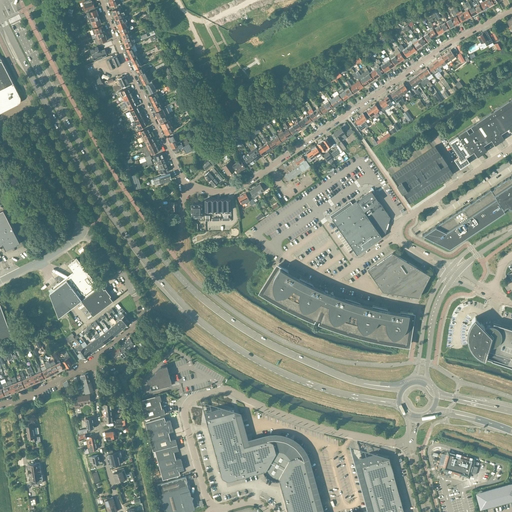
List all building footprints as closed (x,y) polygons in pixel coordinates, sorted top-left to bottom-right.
[(95,8),(93,2),(92,2),(91,0),(87,0),(85,1),(84,0),(69,0),(64,3),(65,6),(79,1),(80,3),(82,2),(85,11),(95,8)] [(482,10),(479,3),(478,2),(479,2),(477,0),(473,0),(474,1),(471,2),(473,6),(478,13),(480,12),(480,11),(482,10)] [(489,7),(485,0),(484,0),(482,1),(481,0),(480,0),(479,0),(477,0),(479,2),(479,1),(484,9),(485,9),(486,9),(487,8),(487,7),(489,7)] [(455,13),(459,12),(457,8),(453,10),(450,4),(448,5),(452,11),(451,12),(453,15),(456,14),(455,13)] [(478,13),(473,6),(469,9),(472,16),(475,14),(476,14),(478,13)] [(153,25),(150,15),(149,16),(146,7),(143,8),(145,12),(147,17),(145,17),(147,22),(149,21),(150,26),(153,25)] [(467,9),(462,12),(466,19),(468,18),(469,18),(470,17),(471,16),(467,9)] [(435,16),(432,10),(427,12),(428,14),(426,15),(428,19),(435,16)] [(125,16),(124,14),(124,13),(123,11),(114,15),(114,16),(114,17),(115,19),(115,20),(125,16)] [(462,12),(457,15),(461,22),(462,21),(463,21),(464,20),(465,20),(466,19),(462,12)] [(455,26),(451,18),(448,20),(445,13),(442,15),(445,21),(446,21),(450,28),(452,27),(453,27),(455,26)] [(456,15),(451,18),(455,26),(457,25),(457,24),(460,22),(456,15)] [(127,20),(126,18),(125,19),(125,16),(115,20),(115,21),(116,23),(117,24),(127,20)] [(101,23),(101,22),(101,21),(100,19),(92,21),(90,22),(91,25),(92,27),(101,23)] [(127,20),(117,24),(118,26),(117,26),(118,28),(119,28),(119,29),(126,26),(126,23),(128,22),(127,20)] [(437,35),(433,29),(434,28),(430,22),(429,23),(429,24),(429,25),(428,25),(430,28),(427,30),(428,32),(433,39),(435,37),(437,35)] [(445,22),(439,24),(444,32),(446,31),(446,30),(448,29),(445,22)] [(410,30),(406,24),(401,27),(404,32),(407,30),(408,31),(410,30)] [(434,27),(438,34),(439,35),(441,34),(441,33),(442,33),(444,32),(439,24),(434,27)] [(104,30),(104,29),(103,28),(103,27),(102,25),(92,29),(94,34),(104,30)] [(130,30),(121,33),(121,35),(122,38),(130,35),(129,32),(131,32),(130,30)] [(492,42),(486,31),(480,35),(480,34),(478,35),(478,36),(477,36),(483,47),(487,45),(488,45),(488,44),(492,42)] [(431,40),(433,39),(428,32),(423,35),(428,42),(430,40),(431,40)] [(106,35),(98,38),(99,40),(97,41),(97,43),(107,40),(107,38),(107,37),(106,36),(106,35)] [(427,43),(422,36),(417,39),(422,46),(424,45),(424,44),(427,43)] [(422,46),(417,39),(415,37),(412,39),(413,40),(414,42),(413,43),(417,49),(420,47),(420,48),(422,46)] [(134,39),(124,43),(125,44),(124,44),(125,47),(126,47),(126,48),(134,44),(133,41),(135,41),(134,39)] [(495,44),(497,50),(498,50),(503,47),(500,41),(495,44)] [(412,54),(407,47),(404,49),(401,44),(398,47),(403,53),(404,52),(407,56),(409,55),(410,55),(412,54)] [(412,44),(407,47),(412,54),(414,52),(416,50),(412,44)] [(132,46),(125,49),(126,52),(126,54),(127,54),(134,51),(132,46)] [(400,52),(395,55),(400,62),(402,60),(404,58),(401,54),(403,53),(398,47),(397,48),(400,52)] [(105,49),(99,51),(92,54),(94,60),(101,57),(105,56),(107,55),(105,49)] [(448,51),(446,53),(450,60),(455,56),(451,50),(449,51),(448,51)] [(134,51),(127,54),(127,55),(128,57),(129,57),(130,59),(137,56),(134,51)] [(393,53),(389,56),(395,65),(397,63),(397,64),(400,62),(395,55),(393,53)] [(446,53),(441,56),(446,63),(450,60),(446,53)] [(120,65),(117,56),(106,60),(110,69),(120,65)] [(139,61),(137,56),(130,59),(131,61),(130,62),(131,64),(132,64),(139,61)] [(441,56),(437,59),(442,66),(446,63),(441,56)] [(0,112),(18,103),(17,101),(18,101),(19,99),(18,98),(20,97),(1,60),(1,59),(0,59),(0,58),(0,112)] [(365,66),(370,63),(367,59),(362,61),(363,62),(361,63),(364,68),(365,66)] [(389,59),(385,62),(390,69),(392,67),(394,65),(389,59)] [(437,59),(432,63),(437,69),(442,66),(437,59)] [(210,60),(198,66),(202,74),(203,73),(205,78),(216,72),(210,60)] [(139,61),(132,64),(132,65),(133,67),(134,69),(142,66),(139,61)] [(385,62),(380,65),(385,72),(387,70),(387,71),(390,69),(385,62)] [(384,72),(379,66),(378,63),(373,67),(375,69),(379,76),(382,74),(384,72)] [(438,71),(437,69),(432,63),(430,64),(430,65),(428,66),(430,69),(428,70),(431,74),(433,72),(434,74),(438,71)] [(142,67),(135,70),(136,72),(136,73),(136,74),(137,75),(145,72),(142,67)] [(431,74),(428,70),(427,68),(425,69),(424,69),(422,70),(426,77),(431,74)] [(375,69),(370,72),(374,79),(376,77),(377,78),(379,76),(375,69)] [(374,79),(369,73),(370,73),(367,70),(363,73),(364,76),(369,83),(372,81),(371,81),(374,79)] [(419,72),(419,73),(418,74),(422,80),(426,77),(422,70),(419,72)] [(145,72),(137,75),(137,76),(138,78),(139,78),(140,80),(147,76),(145,72)] [(369,83),(364,76),(363,73),(360,75),(358,72),(355,74),(358,78),(359,78),(360,79),(364,86),(366,84),(367,85),(369,83)] [(363,86),(358,78),(355,74),(355,73),(352,74),(357,81),(354,83),(359,90),(362,88),(362,87),(363,86)] [(100,74),(94,76),(97,84),(103,82),(100,74)] [(415,75),(413,77),(417,83),(420,81),(423,86),(425,85),(422,80),(418,74),(416,75),(415,75)] [(123,88),(123,87),(128,84),(124,76),(119,78),(122,85),(118,87),(117,86),(113,87),(115,92),(123,88)] [(147,76),(140,80),(141,82),(140,83),(141,84),(142,84),(142,85),(149,81),(147,76)] [(413,77),(410,79),(408,81),(413,87),(417,83),(413,77)] [(359,90),(354,83),(351,85),(348,80),(346,81),(346,80),(343,82),(346,86),(349,84),(355,92),(357,91),(359,90)] [(152,81),(145,85),(150,93),(156,89),(152,81)] [(401,85),(399,87),(403,93),(408,90),(404,84),(402,85),(401,85)] [(117,98),(121,96),(130,92),(130,90),(129,88),(128,88),(128,87),(118,92),(120,95),(117,97),(117,98)] [(349,97),(344,90),(342,87),(337,91),(339,93),(344,100),(346,98),(346,99),(349,97)] [(349,87),(344,90),(349,97),(351,95),(353,93),(349,87)] [(403,93),(399,87),(394,90),(399,97),(403,93)] [(400,99),(399,97),(394,90),(392,92),(392,93),(390,94),(396,102),(400,99)] [(343,100),(339,94),(337,91),(332,94),(334,97),(339,104),(341,102),(343,100)] [(133,96),(132,96),(132,95),(132,94),(131,93),(130,92),(121,96),(121,97),(119,98),(118,99),(119,101),(121,101),(123,100),(122,99),(124,98),(125,100),(133,96)] [(157,98),(160,97),(157,92),(148,96),(149,99),(149,101),(150,101),(157,98)] [(437,92),(433,95),(438,103),(442,100),(437,92)] [(391,101),(388,97),(387,95),(383,98),(387,104),(389,107),(391,106),(395,103),(393,100),(391,101)] [(123,106),(135,101),(134,99),(133,97),(133,96),(125,100),(126,103),(120,106),(121,107),(123,106)] [(236,96),(226,101),(225,99),(217,103),(220,108),(219,109),(223,118),(229,115),(231,114),(229,109),(240,104),(236,96)] [(153,106),(162,102),(160,97),(157,98),(150,101),(150,102),(151,104),(152,104),(153,106)] [(336,105),(339,104),(334,97),(329,100),(334,107),(336,105)] [(387,104),(383,98),(378,101),(379,103),(378,104),(381,109),(382,111),(384,109),(385,110),(389,107),(387,104)] [(511,103),(510,100),(501,106),(511,122),(511,103)] [(137,105),(137,104),(136,103),(135,102),(135,101),(123,106),(121,107),(122,110),(128,107),(129,109),(137,105)] [(323,114),(318,108),(317,106),(314,101),(312,102),(315,107),(316,109),(314,111),(318,117),(323,114)] [(328,101),(324,104),(328,110),(333,107),(328,101)] [(162,108),(161,105),(163,104),(162,102),(153,106),(154,108),(153,109),(154,111),(155,111),(162,108)] [(323,114),(328,110),(324,104),(319,107),(323,114)] [(381,109),(378,104),(376,105),(375,104),(371,107),(377,116),(379,114),(377,112),(381,109)] [(165,114),(172,111),(171,108),(170,108),(169,105),(155,112),(158,118),(165,114)] [(511,132),(511,122),(501,106),(492,112),(505,131),(509,128),(511,132)] [(140,112),(139,110),(139,109),(139,108),(138,108),(138,107),(128,112),(130,115),(131,116),(140,112)] [(377,116),(371,107),(366,110),(365,111),(369,118),(371,116),(373,119),(377,116)] [(318,117),(314,111),(313,111),(311,109),(308,112),(309,114),(313,121),(318,117)] [(369,118),(365,111),(363,113),(358,116),(363,122),(367,127),(369,126),(366,123),(364,121),(369,118)] [(142,116),(142,115),(141,113),(140,112),(131,116),(132,119),(134,118),(135,120),(142,116)] [(501,134),(505,131),(492,112),(484,118),(500,142),(504,139),(501,134)] [(165,114),(158,118),(160,123),(168,119),(165,114)] [(308,115),(303,118),(308,124),(312,121),(308,115)] [(135,125),(144,121),(144,119),(144,118),(143,117),(142,117),(142,116),(135,120),(133,121),(135,125)] [(363,122),(358,116),(354,119),(358,125),(361,123),(363,126),(362,126),(364,130),(367,128),(367,127),(363,122)] [(303,128),(308,124),(303,118),(299,121),(303,128)] [(495,145),(500,142),(484,118),(475,123),(488,143),(492,140),(495,145)] [(171,119),(160,124),(163,129),(171,125),(170,122),(172,121),(171,119)] [(147,125),(146,125),(147,124),(146,122),(145,122),(144,121),(135,125),(132,127),(132,129),(136,127),(137,130),(147,125)] [(302,128),(298,122),(293,125),(297,131),(302,128)] [(483,145),(488,143),(475,123),(470,127),(474,132),(470,134),(466,129),(482,153),(487,150),(483,145)] [(171,125),(163,129),(165,134),(174,130),(171,125)] [(293,135),(297,131),(293,125),(288,128),(293,135)] [(150,132),(149,130),(149,128),(148,128),(148,127),(139,132),(140,134),(141,137),(150,132)] [(341,128),(333,133),(339,141),(342,139),(340,136),(345,133),(341,128)] [(288,129),(283,132),(287,138),(292,135),(288,129)] [(477,157),(482,153),(466,129),(457,135),(470,154),(474,152),(477,157)] [(283,132),(282,130),(278,133),(279,135),(278,135),(283,141),(287,138),(283,132)] [(143,141),(152,136),(152,135),(151,134),(151,133),(150,132),(141,137),(143,141)] [(178,138),(175,132),(173,133),(170,135),(167,137),(168,139),(168,140),(169,142),(176,139),(178,138)] [(325,138),(322,140),(327,147),(336,141),(332,134),(331,135),(328,137),(327,137),(325,138)] [(466,157),(470,154),(457,135),(448,141),(458,156),(454,159),(460,168),(469,162),(466,157)] [(145,146),(154,141),(154,139),(153,137),(152,137),(152,136),(143,141),(145,146)] [(176,139),(169,142),(173,150),(174,150),(180,147),(182,146),(186,153),(192,150),(186,136),(183,138),(183,139),(181,140),(181,141),(177,143),(176,139)] [(278,136),(273,139),(277,145),(282,142),(278,136)] [(272,148),(277,145),(273,139),(268,142),(272,148)] [(317,144),(322,151),(327,147),(322,140),(319,142),(319,143),(317,144)] [(339,143),(340,145),(343,150),(347,147),(344,143),(342,140),(339,143)] [(157,145),(156,145),(156,144),(156,143),(155,142),(154,141),(145,146),(143,147),(144,149),(146,148),(147,150),(157,145)] [(267,143),(263,146),(267,152),(272,149),(267,143)] [(155,152),(159,150),(158,148),(158,146),(157,146),(157,145),(147,150),(148,153),(146,154),(147,156),(149,155),(150,154),(155,152)] [(315,145),(311,149),(315,155),(320,152),(315,145)] [(262,155),(267,152),(263,146),(258,149),(262,155)] [(398,187),(401,191),(402,194),(403,193),(402,193),(403,193),(409,203),(442,180),(444,183),(445,183),(440,175),(446,172),(451,179),(449,176),(453,173),(447,163),(447,164),(447,163),(446,161),(443,157),(441,155),(435,146),(391,175),(397,185),(396,185),(398,187)] [(256,148),(248,153),(254,161),(259,158),(258,156),(260,154),(258,151),(256,149),(256,148)] [(303,155),(308,162),(316,157),(315,155),(311,149),(306,152),(307,153),(303,155)] [(248,152),(243,156),(244,158),(249,165),(254,161),(248,153),(248,152)] [(216,163),(213,159),(214,158),(211,154),(205,158),(209,160),(213,165),(216,163)] [(301,162),(305,160),(302,155),(291,163),(295,168),(298,166),(302,163),(301,162)] [(145,158),(139,160),(140,163),(141,163),(143,166),(148,164),(145,158)] [(222,166),(228,175),(235,169),(237,172),(242,169),(243,169),(245,168),(245,167),(240,159),(232,165),(230,160),(222,166)] [(302,171),(302,172),(310,167),(310,166),(305,160),(301,162),(302,163),(298,166),(302,171)] [(295,168),(284,176),(288,181),(290,179),(290,180),(302,171),(298,166),(295,168)] [(209,181),(219,173),(214,167),(205,175),(209,181)] [(155,184),(171,179),(170,173),(154,179),(151,179),(151,180),(152,184),(153,184),(155,184)] [(219,173),(209,181),(214,186),(223,179),(219,173)] [(137,174),(130,176),(134,190),(141,188),(137,174)] [(498,215),(504,211),(505,211),(504,208),(508,206),(510,207),(511,207),(511,174),(511,175),(511,176),(510,178),(509,177),(506,179),(505,179),(505,180),(504,181),(504,180),(503,181),(500,183),(499,183),(499,184),(498,185),(498,184),(497,185),(494,187),(494,188),(491,190),(490,188),(489,189),(490,190),(484,193),(483,194),(482,195),(481,195),(479,196),(478,197),(477,198),(476,198),(476,199),(470,203),(470,202),(469,203),(463,207),(462,207),(462,208),(461,209),(461,208),(460,209),(458,210),(457,211),(458,211),(456,212),(456,211),(455,212),(450,216),(449,216),(448,217),(449,217),(443,221),(442,221),(441,221),(442,222),(440,222),(439,223),(440,223),(438,224),(437,224),(437,225),(436,226),(436,225),(435,226),(429,230),(422,234),(425,236),(431,241),(433,239),(435,241),(435,240),(449,247),(450,248),(450,247),(456,243),(457,243),(457,242),(463,238),(463,239),(464,238),(470,234),(471,234),(471,233),(476,229),(477,230),(478,229),(483,225),(484,225),(485,224),(484,224),(490,220),(491,221),(492,220),(491,219),(497,216),(498,215)] [(257,185),(254,186),(259,194),(265,190),(263,188),(266,187),(263,182),(260,184),(260,183),(257,185)] [(251,193),(250,194),(253,199),(252,199),(253,199),(255,198),(254,197),(259,194),(254,186),(252,188),(250,190),(251,193)] [(339,214),(332,218),(353,247),(352,248),(355,252),(355,251),(357,253),(381,236),(385,234),(387,228),(389,223),(388,223),(390,217),(372,191),(339,214)] [(242,205),(249,201),(245,193),(238,197),(242,205)] [(178,201),(172,201),(172,200),(168,200),(168,206),(166,206),(166,208),(168,208),(168,211),(178,211),(178,201)] [(0,245),(2,244),(4,243),(7,248),(10,246),(10,248),(20,243),(15,234),(15,233),(3,210),(0,211),(0,245)] [(430,274),(407,260),(393,252),(368,270),(383,291),(419,297),(430,274)] [(81,300),(98,286),(77,258),(68,264),(74,273),(74,274),(72,273),(70,276),(68,275),(66,279),(64,278),(63,282),(61,283),(59,282),(53,287),(53,289),(49,292),(58,317),(81,300)] [(400,312),(396,311),(387,309),(387,308),(372,305),(372,306),(368,305),(360,303),(360,302),(345,297),(345,298),(333,294),(333,292),(331,291),(330,292),(327,291),(328,290),(325,289),(325,290),(321,289),(317,287),(313,285),(313,284),(307,281),(299,277),(299,278),(295,276),(291,274),(288,272),(288,271),(278,265),(261,292),(273,299),(284,306),(290,309),(296,312),(303,315),(307,317),(311,318),(315,320),(317,320),(319,321),(319,322),(323,323),(331,326),(347,332),(362,336),(378,339),(393,342),(408,345),(413,312),(400,310),(400,312)] [(87,308),(108,292),(105,288),(104,289),(101,285),(98,286),(81,300),(87,308)] [(93,316),(113,300),(110,296),(111,295),(108,292),(87,308),(93,316)] [(0,340),(12,336),(5,317),(0,304),(0,340)] [(126,325),(130,322),(124,315),(120,319),(126,325)] [(467,332),(467,336),(468,341),(469,345),(469,344),(469,345),(470,346),(471,348),(474,351),(477,354),(481,356),(480,356),(484,358),(485,358),(485,357),(491,359),(491,360),(506,365),(511,366),(511,328),(511,327),(509,327),(509,328),(503,326),(503,325),(501,324),(501,325),(493,322),(493,324),(490,324),(488,325),(486,325),(484,327),(480,322),(475,317),(471,321),(469,324),(468,328),(467,332)] [(126,325),(120,319),(116,322),(122,329),(126,325)] [(118,332),(122,329),(116,322),(112,325),(118,332)] [(114,335),(118,332),(112,325),(108,329),(114,335)] [(110,339),(114,335),(108,329),(104,332),(110,339)] [(105,343),(110,339),(104,332),(100,336),(105,343)] [(100,346),(105,343),(100,336),(95,339),(100,346)] [(96,349),(100,346),(95,339),(91,341),(96,349)] [(92,352),(96,349),(91,341),(87,344),(92,352)] [(120,345),(119,346),(124,352),(126,355),(129,352),(127,349),(123,343),(120,345)] [(88,355),(92,352),(87,344),(83,347),(88,355)] [(84,358),(88,355),(83,347),(79,350),(84,358)] [(118,347),(108,354),(111,357),(113,356),(115,358),(119,355),(122,359),(126,356),(124,353),(123,353),(122,352),(121,350),(118,347)] [(73,362),(66,351),(62,353),(64,357),(65,359),(62,361),(66,368),(71,365),(71,364),(73,362)] [(64,369),(59,359),(58,357),(56,358),(57,360),(57,361),(58,363),(56,364),(59,371),(60,371),(62,370),(63,369),(64,369)] [(51,361),(49,362),(50,364),(55,373),(56,373),(56,372),(57,373),(59,372),(59,371),(56,364),(53,365),(51,361)] [(50,364),(45,366),(47,369),(50,375),(51,375),(53,374),(54,374),(55,373),(50,364)] [(40,380),(37,373),(34,374),(30,365),(28,366),(29,369),(31,372),(35,382),(36,382),(37,382),(39,381),(40,380)] [(151,389),(167,385),(166,383),(171,382),(171,384),(172,383),(171,381),(173,380),(172,377),(170,377),(170,375),(168,369),(167,365),(160,367),(149,379),(148,379),(148,380),(147,381),(147,382),(148,385),(148,384),(150,384),(151,389)] [(50,375),(47,369),(45,370),(44,367),(41,368),(46,378),(47,377),(48,377),(50,376),(50,375)] [(31,385),(27,377),(25,378),(24,376),(22,371),(19,372),(26,387),(27,386),(28,386),(30,385),(31,385)] [(81,380),(89,377),(88,373),(81,375),(80,376),(77,377),(78,381),(81,380)] [(25,387),(20,375),(18,376),(16,377),(18,381),(17,382),(20,389),(21,389),(23,388),(25,387)] [(15,377),(10,379),(11,381),(15,391),(16,391),(16,390),(17,391),(19,390),(19,389),(20,389),(17,382),(15,377)] [(11,393),(8,385),(6,386),(3,381),(1,382),(6,395),(7,394),(8,394),(10,394),(10,393),(11,393)] [(89,394),(78,396),(78,401),(74,401),(76,408),(80,408),(80,404),(91,402),(89,394)] [(145,419),(159,415),(165,414),(163,408),(162,408),(160,400),(161,400),(160,394),(140,400),(145,419)] [(244,446),(234,411),(204,411),(222,477),(228,481),(261,472),(265,470),(276,453),(275,451),(273,443),(267,440),(244,446)] [(148,431),(172,425),(170,419),(165,420),(164,416),(145,422),(148,431)] [(92,418),(85,419),(87,429),(94,428),(92,418)] [(33,428),(33,425),(26,426),(28,438),(33,438),(33,441),(36,440),(40,439),(39,436),(36,437),(34,427),(33,428)] [(150,441),(169,436),(168,432),(173,431),(172,425),(148,431),(150,441)] [(106,442),(112,441),(112,437),(114,437),(113,430),(105,432),(105,433),(105,435),(106,442)] [(87,444),(95,442),(94,435),(89,436),(89,438),(86,439),(87,444)] [(153,451),(177,444),(175,438),(171,440),(169,436),(150,441),(153,451)] [(95,442),(87,444),(88,449),(91,448),(91,450),(97,449),(95,442)] [(157,460),(175,455),(174,451),(179,450),(177,444),(153,451),(155,450),(157,460)] [(118,451),(108,454),(109,459),(119,457),(118,451)] [(289,460),(288,459),(283,453),(276,451),(275,451),(276,453),(265,470),(261,472),(264,477),(270,481),(278,481),(279,480),(279,478),(289,460)] [(442,453),(438,465),(443,466),(443,467),(444,467),(443,469),(449,470),(448,471),(455,473),(456,472),(468,476),(469,473),(475,475),(478,467),(474,466),(475,461),(473,460),(448,453),(448,455),(446,454),(442,453)] [(100,463),(98,455),(89,456),(90,461),(92,461),(93,464),(100,463)] [(160,469),(182,463),(181,458),(176,459),(175,455),(157,460),(160,469)] [(119,457),(109,459),(111,465),(123,462),(122,456),(119,457)] [(403,511),(389,457),(359,458),(364,478),(367,481),(365,482),(373,511),(403,511)] [(317,511),(304,461),(298,458),(289,460),(279,478),(279,480),(287,511),(317,511)] [(37,463),(34,461),(32,461),(30,464),(27,464),(29,477),(28,477),(29,481),(30,480),(30,484),(42,482),(42,479),(43,478),(42,475),(41,475),(39,462),(37,463)] [(182,463),(160,469),(163,479),(180,474),(179,470),(184,469),(182,463)] [(123,474),(115,477),(116,481),(117,484),(121,482),(120,480),(124,479),(123,474)] [(160,493),(188,486),(187,481),(186,476),(157,484),(160,493)] [(511,484),(480,493),(480,495),(478,496),(479,499),(478,499),(479,502),(480,501),(481,505),(483,504),(483,506),(511,498),(511,484)] [(188,486),(160,493),(165,511),(182,511),(194,509),(194,508),(192,499),(194,496),(191,495),(189,490),(188,486)] [(107,507),(115,504),(112,497),(108,498),(108,497),(104,499),(106,505),(107,507)]
